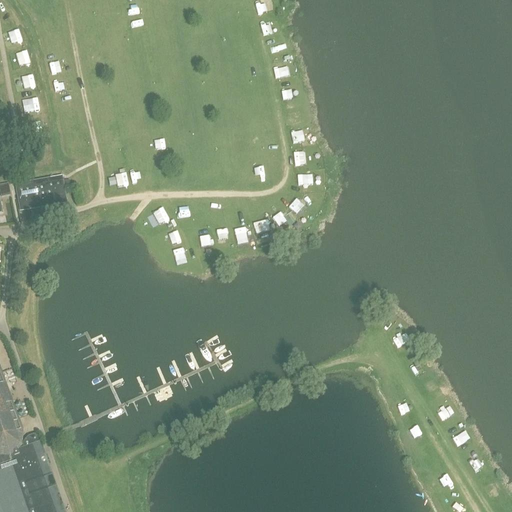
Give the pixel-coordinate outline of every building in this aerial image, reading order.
[(259,5),(262,16),(275,13),(272,2),(259,5)] [(280,41),(268,42),(269,55),(281,54),(280,41)] [(105,52),(94,53),(95,66),(106,65),(105,52)] [(55,82),(66,80),(64,68),(53,70),(55,82)] [(40,91),(34,92),(38,107),(44,106),(40,91)] [(70,105),(69,94),(58,95),(59,106),(70,105)] [(283,104),(286,114),(296,110),(293,100),(283,104)] [(114,122),(113,118),(119,117),(115,102),(104,104),(108,124),(114,122)] [(43,139),(47,139),(46,122),(35,123),(36,137),(42,136),(43,139)] [(308,153),(296,155),(298,166),(310,163),(308,153)] [(183,158),(183,166),(196,165),(195,158),(183,158)] [(313,184),(320,183),(318,168),(311,169),(313,184)] [(301,184),(312,183),(311,169),(299,170),(301,184)] [(118,174),(120,187),(131,186),(129,172),(118,174)] [(15,186),(19,212),(67,204),(64,188),(70,187),(69,180),(63,181),(63,177),(15,186)] [(313,198),(312,188),(301,188),(302,199),(313,198)] [(305,215),(308,207),(297,203),(294,212),(305,215)] [(284,220),(295,228),(301,221),(290,212),(284,220)] [(170,213),(155,222),(162,234),(177,225),(170,213)] [(391,342),(398,350),(409,340),(402,332),(391,342)] [(0,511),(65,511),(39,437),(38,436),(37,436),(36,435),(35,435),(34,435),(33,435),(29,436),(28,437),(27,437),(26,438),(25,439),(25,440),(24,440),(24,441),(23,442),(23,443),(23,444),(23,445),(22,446),(22,447),(22,448),(17,450),(16,448),(17,447),(18,446),(18,445),(19,444),(19,443),(20,441),(20,440),(20,438),(20,437),(20,436),(20,434),(20,433),(19,431),(19,430),(18,429),(0,379),(0,511)] [(395,396),(405,393),(402,383),(392,386),(395,396)] [(439,403),(443,401),(439,392),(435,394),(439,403)] [(429,399),(435,407),(440,404),(434,396),(429,399)] [(402,402),(406,413),(415,409),(411,399),(402,402)]
